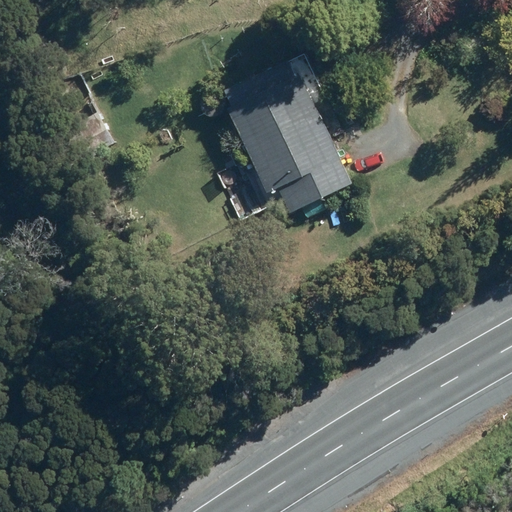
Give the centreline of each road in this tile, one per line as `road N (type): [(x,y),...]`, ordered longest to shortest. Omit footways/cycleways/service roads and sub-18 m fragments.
road 1 (secondary): [(237,511),(511,344)]
road 2 (unknown): [(481,0),(422,25),(399,66),(390,121)]
